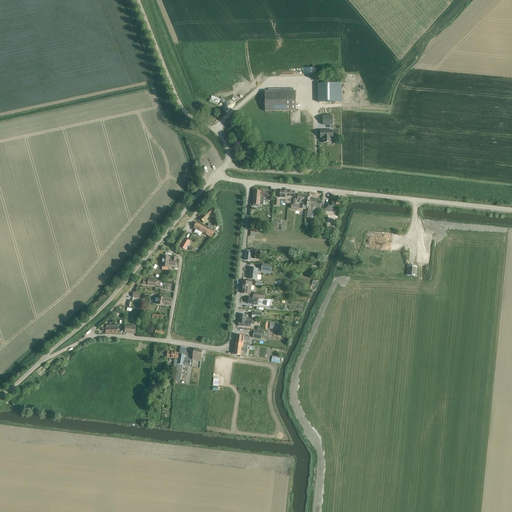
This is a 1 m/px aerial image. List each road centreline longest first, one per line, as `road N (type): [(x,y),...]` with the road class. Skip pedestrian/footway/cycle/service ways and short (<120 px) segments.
road 1 (residential): [(79,342),(120,336),(228,347),(250,182)]
road 2 (tertiary): [(511,210),(250,182)]
road 3 (unclassified): [(39,362),(111,298),(220,174)]
road 4 (tertiary): [(220,174),(229,162),(224,141),(184,111),(139,0)]
road 5 (track): [(168,340),(180,263),(173,246),(220,174)]
